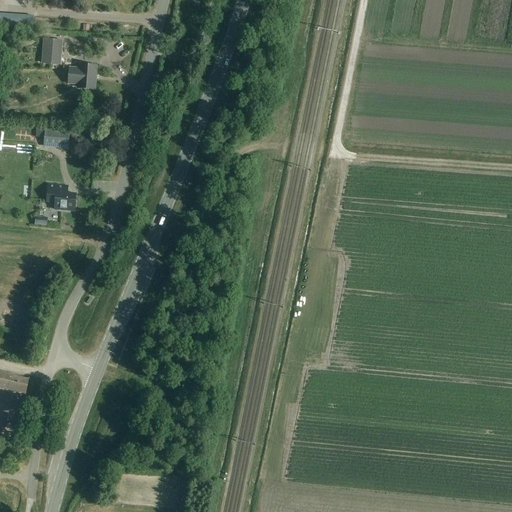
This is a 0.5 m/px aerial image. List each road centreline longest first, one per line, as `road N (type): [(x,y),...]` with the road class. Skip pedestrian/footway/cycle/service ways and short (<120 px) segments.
road 1 (secondary): [(98,370),(244,0)]
road 2 (unclassified): [(50,359),(118,205),(163,0)]
road 3 (track): [(98,370),(153,387),(179,382),(188,369),(199,267),(232,163),(249,149),(276,146)]
road 4 (track): [(334,153),(511,167)]
road 5 (track): [(334,153),(364,0)]
road 6 (secondary): [(52,511),(98,370)]
road 7 (unclassified): [(30,497),(50,359)]
